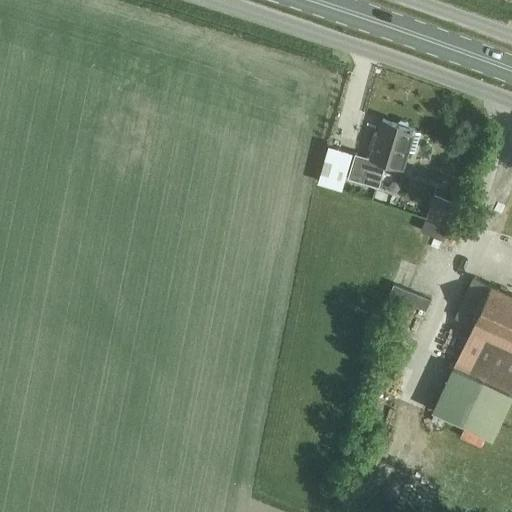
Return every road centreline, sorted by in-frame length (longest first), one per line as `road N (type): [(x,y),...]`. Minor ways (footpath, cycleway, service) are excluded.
road 1 (unclassified): [(511,106),(200,0)]
road 2 (primary): [(511,77),(293,0)]
